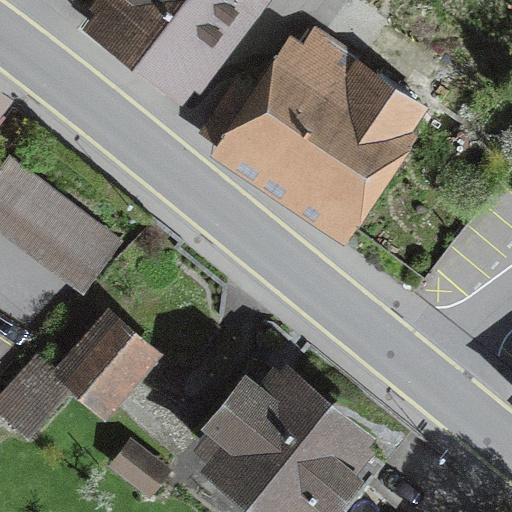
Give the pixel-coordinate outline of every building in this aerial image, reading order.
[(97,0),(95,4),(108,14),(101,21),(177,80),(237,0),(97,0)] [(241,90),(214,132),(338,214),(439,62),(395,34),(352,100),(294,62),(264,106),(241,90)] [(121,239),(9,154),(0,166),(0,209),(92,278),(121,239)] [(110,317),(63,371),(74,380),(102,405),(149,351),(110,317)] [(74,380),(63,371),(39,350),(0,393),(0,409),(26,432),(74,380)] [(270,398),(247,379),(199,438),(222,457),(219,460),(281,511),(342,511),(344,511),(331,500),(355,472),(338,458),(357,435),(287,378),(270,398)] [(130,443),(116,462),(150,487),(164,469),(130,443)]
